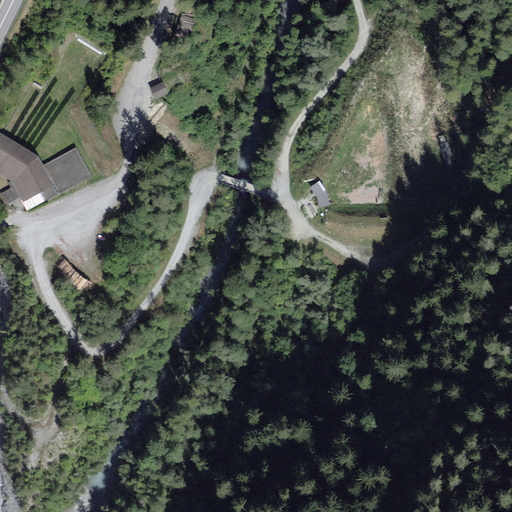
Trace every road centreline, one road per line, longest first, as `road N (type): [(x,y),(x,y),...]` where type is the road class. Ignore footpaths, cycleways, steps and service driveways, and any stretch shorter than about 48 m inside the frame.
road 1 (track): [(274,197),(205,178),(173,268),(136,317),(90,349),(68,334),(50,301),(21,217)]
road 2 (unclassified): [(1,223),(50,212),(119,179),(134,93),(168,0)]
road 3 (track): [(379,263),(423,232),(457,180),(511,60)]
road 4 (track): [(357,0),(361,45),(297,123),(274,197)]
